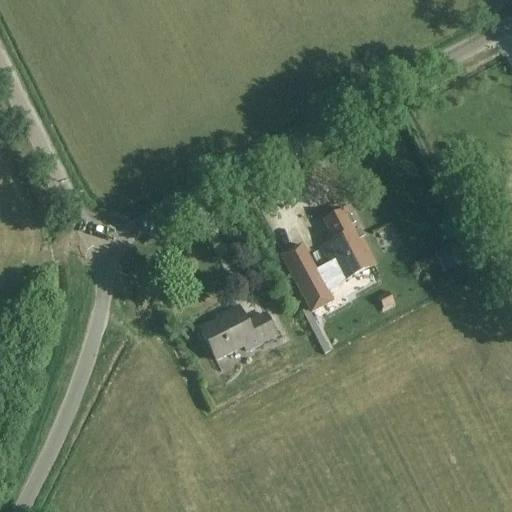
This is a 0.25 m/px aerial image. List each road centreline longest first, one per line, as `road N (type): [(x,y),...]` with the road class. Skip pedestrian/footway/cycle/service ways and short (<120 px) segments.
road 1 (unclassified): [(112,253),(132,230),(511,28)]
road 2 (unclassified): [(21,511),(89,356),(112,253)]
road 3 (unclassified): [(112,253),(73,210),(0,62)]
